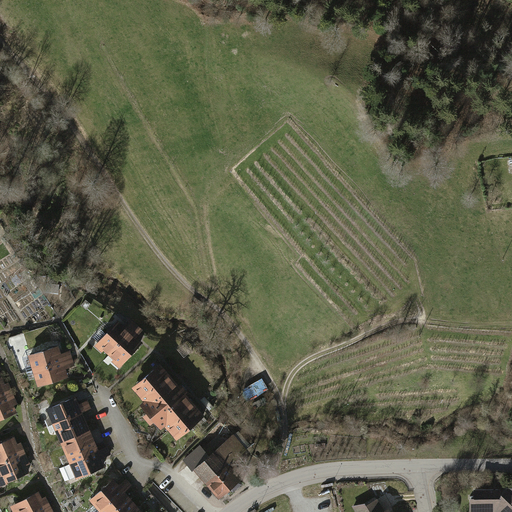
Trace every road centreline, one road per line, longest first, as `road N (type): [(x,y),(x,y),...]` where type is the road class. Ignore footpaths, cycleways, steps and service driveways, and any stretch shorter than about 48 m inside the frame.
road 1 (track): [(268,487),(284,436),(268,376),(231,322),(154,249),(0,39)]
road 2 (tertiary): [(230,511),(300,475),(417,466)]
road 3 (track): [(282,406),(288,379),(309,359),(393,322),(420,320)]
road 4 (residential): [(104,392),(134,458),(165,468),(210,511)]
